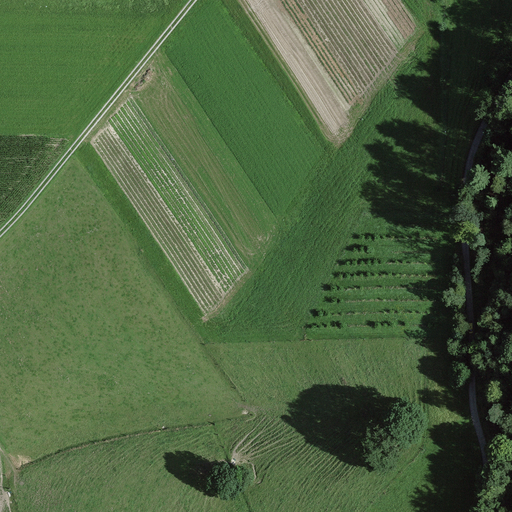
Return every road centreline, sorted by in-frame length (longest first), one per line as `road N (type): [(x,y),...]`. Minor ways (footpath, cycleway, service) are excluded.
road 1 (track): [(481,511),(486,464),(472,405),(464,196),(470,160),(511,74)]
road 2 (track): [(0,233),(193,0)]
